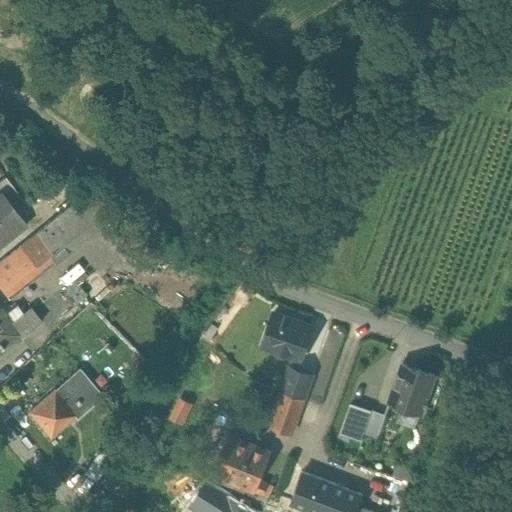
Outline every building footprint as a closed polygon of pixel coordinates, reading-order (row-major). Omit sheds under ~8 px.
[(120,211),(98,184),(90,191),(112,218),(120,211)] [(90,191),(0,260),(0,287),(8,298),(112,218),(90,191)] [(4,193),(0,196),(0,244),(27,223),(4,193)] [(160,250),(138,225),(123,239),(131,247),(137,242),(153,258),(160,250)] [(0,347),(18,333),(21,337),(42,321),(30,306),(11,321),(0,307),(0,347)] [(313,326),(273,312),(262,343),(302,357),(313,326)] [(435,374),(403,363),(389,401),(421,412),(435,374)] [(290,366),(282,388),(305,396),(313,374),(290,366)] [(80,368),(54,389),(29,410),(50,436),(75,415),(77,417),(103,396),(80,368)] [(282,388),(270,422),(293,430),(305,396),(282,388)] [(182,396),(175,410),(185,416),(192,401),(182,396)] [(386,413),(372,408),(365,430),(378,435),(386,413)] [(271,449),(228,431),(213,467),(263,488),(267,479),(259,476),(271,449)] [(100,452),(85,473),(96,480),(111,460),(100,452)] [(203,479),(184,468),(177,480),(195,492),(203,479)] [(335,511),(346,486),(304,469),(293,497),(308,503),(305,511),(335,511)] [(406,490),(368,475),(362,492),(400,506),(406,490)] [(254,511),(206,481),(192,503),(194,504),(195,503),(209,511),(254,511)] [(362,492),(346,486),(335,511),(397,511),(400,506),(362,492)]
